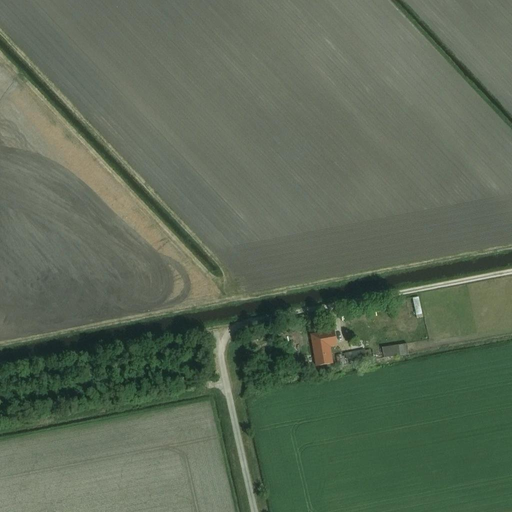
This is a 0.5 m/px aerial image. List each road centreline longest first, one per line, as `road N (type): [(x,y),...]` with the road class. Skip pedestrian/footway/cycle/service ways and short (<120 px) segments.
road 1 (track): [(215,331),(511,272)]
road 2 (unclassified): [(254,511),(215,331)]
